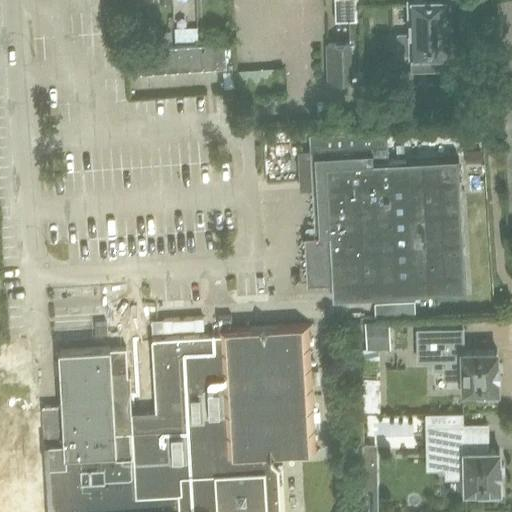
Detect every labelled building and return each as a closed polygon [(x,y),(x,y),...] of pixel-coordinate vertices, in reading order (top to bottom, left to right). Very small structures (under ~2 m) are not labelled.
[(335,0),(336,22),(351,21),(351,43),(329,44),(330,80),(364,79),(364,70),(361,70),(361,45),(359,0),(335,0)] [(409,0),(411,34),(400,34),(400,43),(400,53),(411,52),(411,55),(437,54),(437,63),(460,62),(459,34),(451,34),(449,0),(409,0)] [(207,67),(226,66),(224,42),(140,48),(141,72),(207,67)] [(285,90),(283,66),(236,69),(237,93),(285,90)] [(314,235),(304,236),(306,283),(331,282),(332,297),(332,299),(467,292),(460,156),(450,157),(406,159),(404,131),(388,132),(309,133),(310,150),(312,189),(314,235)] [(415,299),(375,301),(375,316),(415,314),(415,299)] [(62,404),(43,405),(48,511),(285,511),(283,465),(278,465),(272,464),(272,453),(314,451),(308,325),(217,330),(217,334),(152,337),(156,411),(132,412),(131,392),(132,392),(131,374),(128,374),(126,346),(110,347),(110,346),(59,349),(62,404)] [(477,397),(496,396),(496,389),(498,389),(497,376),(498,376),(498,362),(497,362),(497,349),(463,350),(463,328),(417,328),(418,360),(433,360),(433,368),(443,368),(444,377),(462,377),(462,390),(477,390),(477,397)] [(465,423),(434,424),(425,424),(426,468),(445,467),(446,477),(464,476),(464,489),(479,489),(479,496),(498,496),(498,489),(500,489),(499,476),(500,476),(500,462),(499,462),(499,449),(465,449),(465,423)] [(363,445),(364,493),(361,493),(361,511),(378,511),(377,445),(363,445)]
